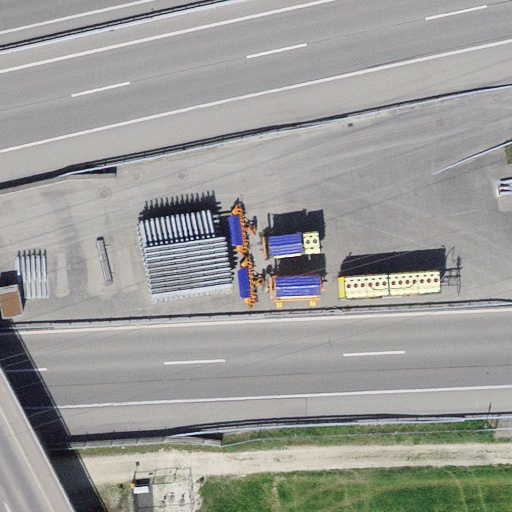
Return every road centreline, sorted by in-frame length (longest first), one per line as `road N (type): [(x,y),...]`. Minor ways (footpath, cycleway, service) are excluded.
road 1 (motorway): [(0,111),(511,0)]
road 2 (track): [(0,486),(108,468),(511,454)]
road 3 (motorway): [(0,371),(511,346)]
